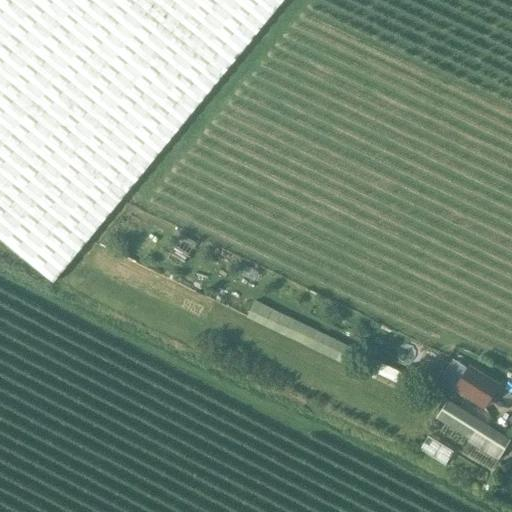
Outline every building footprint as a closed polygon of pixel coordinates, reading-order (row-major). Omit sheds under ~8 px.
[(0,0),(0,238),(53,283),(89,239),(122,199),(284,0),(0,0)] [(346,341),(254,299),(246,317),(338,359),(346,341)] [(498,385),(469,366),(455,388),(484,407),(498,385)] [(497,460),(510,439),(447,400),(436,418),(469,438),(468,442),(497,460)] [(419,451),(446,463),(452,448),(426,436),(419,451)] [(463,450),(467,452),(472,444),(468,442),(463,450)]
